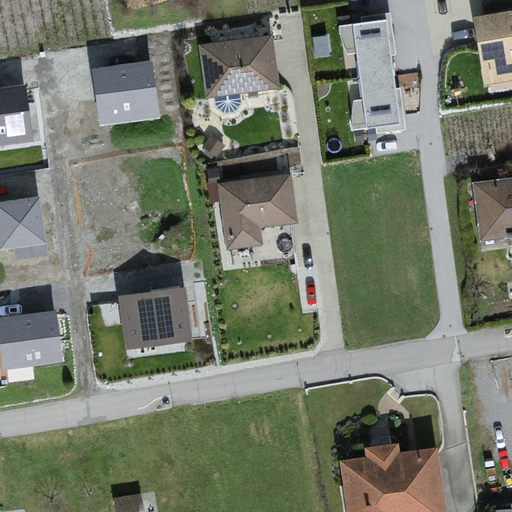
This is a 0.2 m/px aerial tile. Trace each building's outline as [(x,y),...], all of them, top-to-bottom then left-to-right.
[(484,11),(471,13),(478,52),(483,82),(487,81),(511,76),(511,0),(487,0),(483,1),(484,11)] [(349,22),(338,23),(342,53),(353,52),(356,74),(390,70),(388,53),(395,52),(390,12),(363,16),(360,20),(349,22)] [(269,35),(199,43),(205,93),(275,85),(269,35)] [(153,64),(94,73),(101,122),(161,113),(153,64)] [(348,97),(352,128),(363,126),(373,125),(377,129),(404,126),(400,86),(392,87),(390,70),(356,74),(359,96),(348,97)] [(27,85),(0,88),(0,147),(35,142),(27,85)] [(290,172),(221,181),(230,247),(265,243),(263,223),(296,219),(290,172)] [(511,176),(470,182),(477,239),(511,234),(511,176)] [(168,180),(98,190),(105,238),(175,227),(168,180)] [(40,197),(0,202),(0,251),(47,245),(40,197)] [(182,291),(122,300),(130,349),(189,341),(182,291)] [(57,311),(0,319),(0,339),(4,369),(64,361),(57,311)] [(365,458),(337,461),(344,511),(446,511),(438,448),(401,453),(400,444),(367,448),(365,458)] [(139,493),(114,496),(116,511),(142,511),(139,493)]
